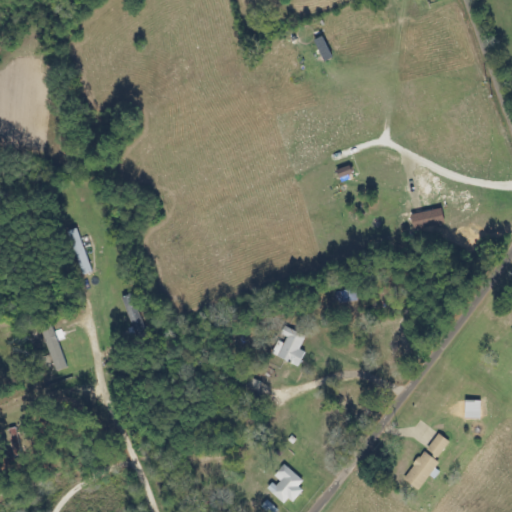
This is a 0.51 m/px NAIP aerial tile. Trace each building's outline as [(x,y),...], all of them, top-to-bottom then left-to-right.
[(68,233),(84,276),(94,272),(78,229),(68,233)] [(53,324),(42,328),(58,372),(69,368),(53,324)] [(307,337),(285,327),(280,338),(272,355),(300,368),(306,353),(301,350),(307,337)] [(465,419),(482,420),(482,402),(466,401),(465,419)] [(450,442),(438,434),(427,452),(439,460),(450,442)] [(434,479),(443,464),(423,452),(405,482),(421,491),(430,476),(434,479)] [(275,477),(279,480),(269,491),(287,507),(307,485),(286,465),(275,477)]
